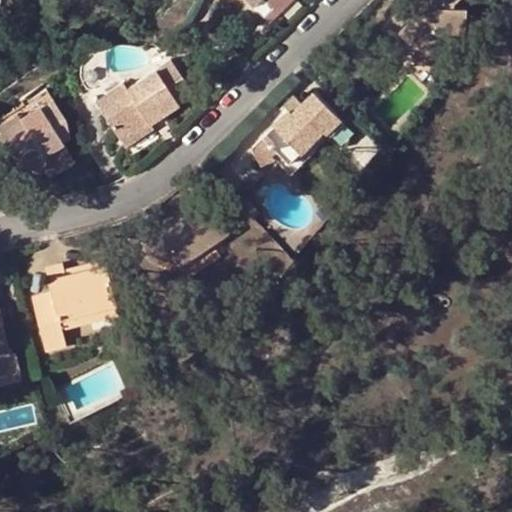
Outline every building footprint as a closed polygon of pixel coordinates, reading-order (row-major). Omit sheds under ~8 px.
[(246,0),(267,20),(286,0),(246,0)] [(426,0),(422,0),(411,0),(406,6),(405,5),(382,27),(396,41),(405,33),(417,45),(419,64),(435,70),(441,55),(441,32),(446,31),(446,34),(458,34),(467,30),(466,9),(444,8),(453,0),(455,2),(457,0),(426,0)] [(118,141),(146,123),(190,93),(168,60),(124,87),(120,82),(92,100),(118,141)] [(288,112),(262,136),(263,137),(278,152),(288,162),(321,129),(341,149),(355,134),(312,93),(300,104),(290,115),(288,112)] [(288,112),(290,115),(300,104),(292,97),(283,107),(288,112)] [(0,144),(5,153),(12,149),(20,164),(24,167),(28,168),(33,170),(40,168),(42,166),(44,162),(43,160),(42,156),(49,151),(52,156),(66,149),(61,142),(67,138),(66,123),(51,99),(19,119),(16,114),(0,123),(0,144)] [(150,128),(146,123),(118,141),(123,147),(150,128)] [(278,152),(263,137),(252,150),(253,155),(261,170),(276,162),(272,159),(278,152)] [(12,149),(5,153),(1,155),(11,170),(20,164),(12,149)] [(73,160),(66,149),(52,156),(49,151),(42,156),(43,160),(44,162),(42,166),(40,168),(46,178),(73,160)] [(175,258),(181,267),(213,246),(229,235),(203,199),(156,231),(158,233),(147,240),(164,264),(175,258)] [(213,246),(181,267),(170,274),(184,295),(227,266),(213,246)] [(63,268),(65,275),(97,267),(95,261),(63,268)] [(52,292),(58,319),(117,305),(106,264),(97,267),(65,275),(63,268),(62,263),(46,267),(52,292)] [(58,319),(52,292),(34,296),(47,348),(67,343),(63,329),(61,329),(58,319)] [(117,305),(58,319),(61,329),(63,329),(119,315),(117,305)] [(0,384),(22,379),(15,353),(11,355),(0,313),(0,384)]
